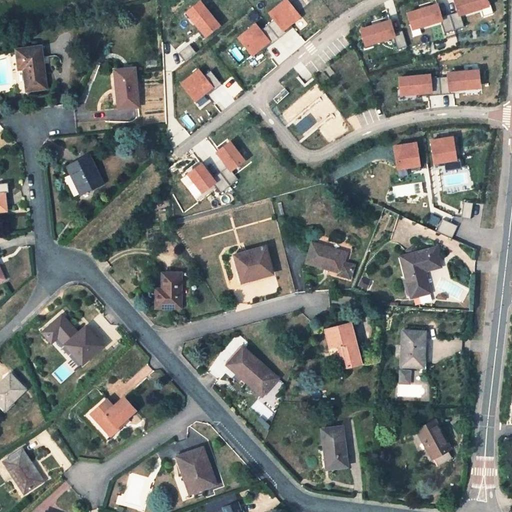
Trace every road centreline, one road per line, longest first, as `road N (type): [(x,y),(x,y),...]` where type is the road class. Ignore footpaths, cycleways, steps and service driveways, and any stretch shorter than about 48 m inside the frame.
road 1 (residential): [(511,115),(424,116),(315,158),(295,150),(254,96)]
road 2 (residential): [(480,510),(502,290)]
road 3 (residential): [(207,401),(291,494),(364,511)]
road 4 (residential): [(72,117),(29,122),(43,241),(61,259)]
road 5 (residential): [(325,300),(156,345)]
road 6 (residential): [(77,491),(207,401)]
road 7 (residential): [(254,96),(378,0)]
road 8 (unknown): [(61,259),(160,167)]
road 9 (residential): [(61,259),(94,276),(156,345)]
